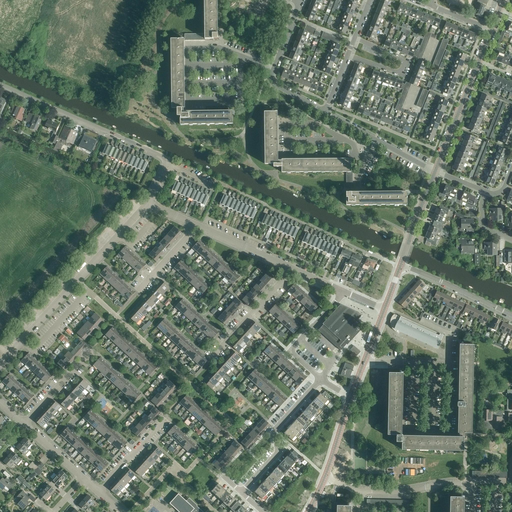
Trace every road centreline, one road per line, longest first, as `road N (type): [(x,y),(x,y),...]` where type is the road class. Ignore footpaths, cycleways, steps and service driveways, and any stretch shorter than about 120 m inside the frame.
road 1 (residential): [(180,479),(229,421),(77,278)]
road 2 (unclassified): [(166,164),(0,85)]
road 3 (residential): [(411,363),(410,427),(445,432),(449,366),(431,363)]
road 4 (residential): [(241,492),(279,448),(275,427),(320,379)]
road 5 (residential): [(435,171),(322,111)]
road 6 (residential): [(346,54),(395,72),(405,63),(353,38)]
road 7 (residential): [(511,315),(400,264)]
road 8 (residential): [(210,357),(291,266)]
